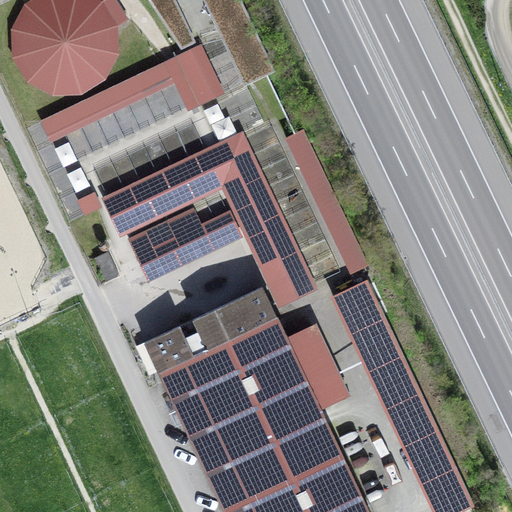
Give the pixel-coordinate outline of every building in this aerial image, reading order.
[(80,91),(103,77),(116,53),(115,26),(127,19),(115,0),(105,0),(101,4),(93,0),(36,0),(27,6),(14,30),(15,57),(29,79),(53,92),(80,91)] [(154,0),(176,45),(196,35),(179,0),(154,0)] [(195,47),(177,56),(200,104),(218,95),(195,47)] [(173,75),(166,61),(42,120),(49,135),(173,75)] [(154,285),(249,240),(282,310),(322,292),(246,133),(104,200),(124,242),(132,239),(154,285)] [(373,269),(307,133),(289,142),(355,277),(373,269)] [(65,162),(79,155),(71,137),(57,143),(65,162)] [(84,161),(58,171),(77,214),(102,203),(84,161)] [(108,251),(94,258),(106,281),(119,275),(108,251)] [(371,283),(334,300),(435,511),(470,511),(479,508),(371,283)] [(369,511),(263,287),(145,343),(225,511),(369,511)]
